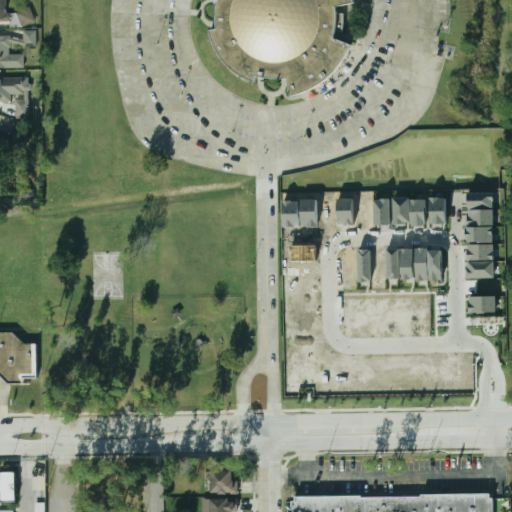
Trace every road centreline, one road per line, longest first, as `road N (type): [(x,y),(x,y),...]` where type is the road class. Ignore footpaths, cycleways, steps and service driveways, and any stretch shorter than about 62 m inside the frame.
road 1 (secondary): [(268,447),(511,442)]
road 2 (secondary): [(0,450),(165,449)]
road 3 (secondary): [(272,424),(150,425)]
road 4 (secondary): [(393,421),(272,424)]
